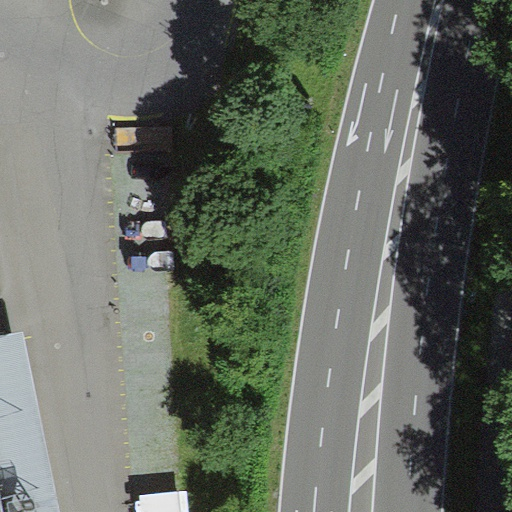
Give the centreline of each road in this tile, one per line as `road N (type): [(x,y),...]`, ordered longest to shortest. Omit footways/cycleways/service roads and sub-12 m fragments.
road 1 (secondary): [(442,0),(399,107),(360,266),(324,511)]
road 2 (secondary): [(463,0),(385,347),(366,511)]
